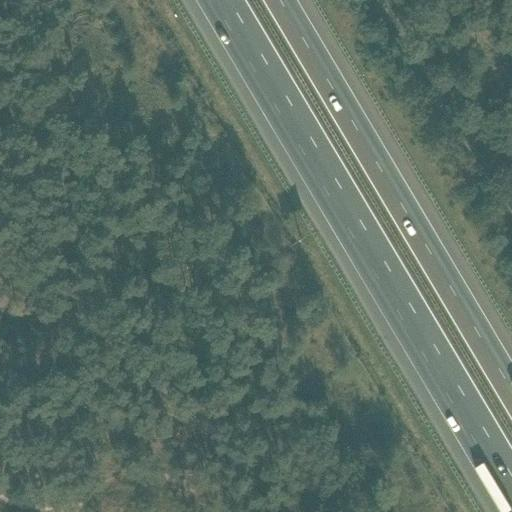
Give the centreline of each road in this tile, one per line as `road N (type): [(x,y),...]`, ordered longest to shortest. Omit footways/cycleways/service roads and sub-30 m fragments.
road 1 (motorway): [(220,0),(511,492)]
road 2 (motorway): [(511,390),(280,0)]
road 3 (track): [(200,511),(155,473),(62,506),(9,503),(0,494)]
